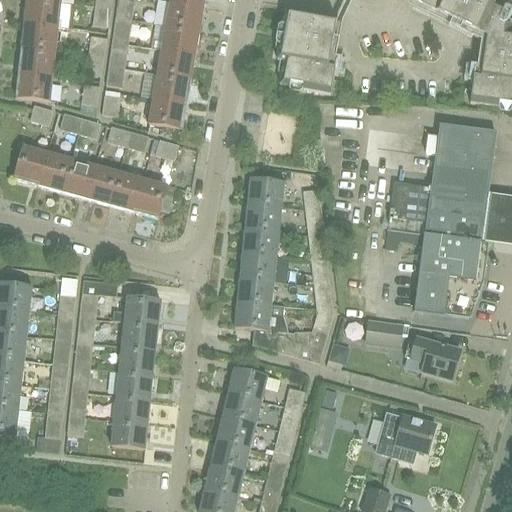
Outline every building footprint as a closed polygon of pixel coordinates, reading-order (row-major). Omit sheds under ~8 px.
[(60,29),(63,4),(29,0),(26,25),(60,29)] [(113,0),(96,0),(96,10),(112,12),(113,0)] [(171,0),(171,3),(205,9),(207,0),(171,0)] [(412,0),(417,2),(415,6),(481,37),(483,32),(489,35),(482,80),(475,80),(471,104),(511,109),(511,35),(510,35),(511,26),(508,25),(511,17),(511,11),(505,8),(502,10),(496,6),(498,0),(412,0)] [(119,1),(116,19),(133,22),(135,3),(119,1)] [(201,34),(205,9),(171,3),(167,27),(159,26),(201,34)] [(110,30),(112,12),(96,10),(93,27),(110,30)] [(329,70),(334,46),(338,23),(287,14),(285,24),(283,23),(280,26),(276,48),(278,51),(281,51),(279,61),(281,62),(278,75),(283,76),(281,86),(332,96),(336,71),(329,70)] [(130,42),(133,22),(116,19),(113,40),(130,42)] [(58,54),(60,29),(26,25),(23,50),(58,54)] [(197,58),(201,34),(159,26),(155,50),(163,52),(197,58)] [(108,40),(92,38),(89,58),(106,60),(108,40)] [(55,78),(58,54),(23,50),(21,75),(55,78)] [(126,71),(128,54),(112,51),(110,68),(126,71)] [(193,83),(197,58),(163,52),(158,77),(193,83)] [(103,79),(106,60),(89,58),(86,77),(103,79)] [(123,90),(126,71),(110,68),(107,88),(123,90)] [(136,95),(146,96),(150,73),(139,71),(136,95)] [(52,103),(55,78),(21,75),(18,99),(52,103)] [(188,107),(193,83),(158,77),(154,101),(188,107)] [(102,88),(85,87),(82,106),(99,109),(102,88)] [(119,120),(120,113),(121,100),(120,100),(120,95),(106,92),(105,98),(103,118),(119,120)] [(184,132),(188,107),(154,101),(150,126),(184,132)] [(35,107),(31,123),(50,128),(54,112),(35,107)] [(75,153),(80,137),(85,121),(65,115),(60,131),(75,135),(70,152),(75,153)] [(102,125),(85,121),(80,137),(98,142),(102,125)] [(481,243),(487,197),(496,134),(441,127),(427,225),(407,223),(412,188),(395,185),(387,242),(424,247),(425,236),(481,243)] [(128,150),(133,134),(112,128),(108,145),(128,150)] [(150,139),(133,134),(128,150),(145,155),(150,139)] [(419,157),(429,159),(432,139),(422,138),(419,157)] [(176,163),(178,153),(180,148),(161,142),(156,158),(164,160),(162,166),(174,169),(176,163)] [(41,188),(50,155),(26,148),(17,181),(41,188)] [(65,194),(74,162),(50,155),(41,188),(65,194)] [(89,201),(98,168),(74,162),(65,194),(89,201)] [(112,208),(122,175),(98,168),(89,201),(112,208)] [(136,214),(145,182),(122,175),(112,208),(136,214)] [(252,181),(249,206),(283,210),(286,185),(252,181)] [(169,188),(145,182),(136,214),(160,221),(169,188)] [(319,193),(302,195),(304,212),(321,214),(319,193)] [(511,199),(487,197),(481,243),(489,244),(507,246),(511,246),(511,199)] [(280,235),(283,210),(249,206),(246,231),(280,235)] [(324,240),(321,214),(304,212),(307,238),(324,240)] [(277,259),(280,235),(246,231),(244,256),(277,259)] [(484,283),(488,246),(489,244),(481,243),(425,236),(424,247),(414,313),(470,320),(484,283)] [(327,265),(324,240),(307,238),(310,263),(327,265)] [(275,284),(277,259),(244,256),(241,280),(275,284)] [(330,290),(327,265),(310,263),(313,288),(330,290)] [(63,279),(59,318),(75,320),(79,281),(63,279)] [(272,307),(275,284),(241,280),(238,305),(285,310),(285,308),(272,307)] [(85,282),(81,320),(96,322),(99,297),(117,298),(119,285),(85,282)] [(0,286),(0,287),(0,311),(32,315),(35,289),(0,286)] [(333,316),(330,290),(313,288),(316,314),(333,316)] [(129,300),(127,314),(115,313),(113,323),(126,324),(126,325),(160,328),(162,303),(129,300)] [(269,334),(271,318),(284,319),(285,310),(238,305),(235,330),(269,334)] [(0,336),(29,340),(32,315),(0,311),(0,336)] [(334,320),(333,316),(316,314),(316,318),(312,336),(278,336),(276,355),(321,368),(334,320)] [(358,334),(358,316),(346,316),(346,323),(334,323),(333,334),(358,334)] [(72,345),(75,320),(59,318),(56,343),(72,345)] [(94,346),(96,322),(81,320),(78,345),(94,346)] [(403,328),(368,323),(365,347),(400,352),(403,328)] [(157,353),(160,328),(126,325),(123,349),(157,353)] [(0,361),(26,365),(29,340),(0,336),(0,361)] [(460,354),(431,346),(416,341),(416,343),(409,341),(405,359),(425,365),(422,374),(453,383),(460,354)] [(70,369),(72,345),(56,343),(53,368),(70,369)] [(91,371),(91,369),(94,346),(78,345),(75,369),(91,371)] [(155,377),(157,353),(123,349),(121,374),(155,377)] [(24,387),(26,365),(0,361),(0,386),(31,390),(31,388),(24,387)] [(67,394),(70,369),(53,368),(50,392),(67,394)] [(100,370),(91,369),(91,371),(75,369),(72,394),(89,395),(90,381),(99,381),(100,370)] [(235,371),(229,395),(262,404),(268,380),(235,371)] [(152,402),(155,377),(121,374),(118,398),(152,402)] [(0,411),(21,414),(23,397),(30,397),(31,390),(0,386),(0,411)] [(288,390),(284,409),(301,413),(305,394),(288,390)] [(64,419),(67,394),(50,392),(48,417),(64,419)] [(86,420),(88,406),(94,407),(95,395),(89,395),(72,394),(70,418),(86,420)] [(256,428),(262,404),(229,395),(223,420),(256,428)] [(150,426),(152,402),(118,398),(115,423),(150,426)] [(36,434),(41,412),(25,409),(20,431),(36,434)] [(295,437),(301,413),(284,409),(278,433),(295,437)] [(0,436),(18,438),(21,414),(0,411),(0,436)] [(416,453),(428,456),(436,429),(403,419),(403,421),(387,416),(375,454),(413,465),(416,453)] [(62,441),(64,419),(48,417),(45,440),(44,452),(59,453),(60,441),(62,441)] [(84,439),(86,420),(70,418),(68,438),(84,439)] [(250,452),(256,428),(223,420),(217,444),(250,452)] [(147,452),(150,426),(115,423),(113,447),(147,452)] [(289,462),(295,437),(278,433),(272,457),(289,462)] [(244,476),(250,452),(217,444),(211,468),(244,476)] [(283,486),(289,462),(272,457),(267,482),(283,486)] [(238,500),(244,476),(211,468),(206,492),(238,500)] [(277,510),(283,486),(267,482),(261,506),(277,510)] [(235,511),(238,500),(206,492),(200,511),(235,511)]
